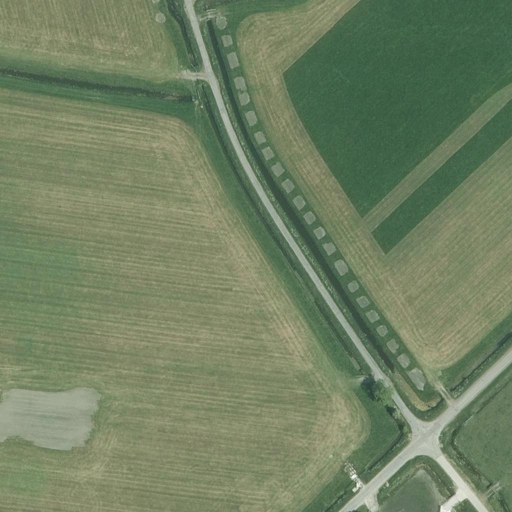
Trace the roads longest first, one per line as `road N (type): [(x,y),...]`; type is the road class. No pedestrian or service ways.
road 1 (unclassified): [(424,437),(247,163),(187,0)]
road 2 (tertiary): [(424,437),(511,354)]
